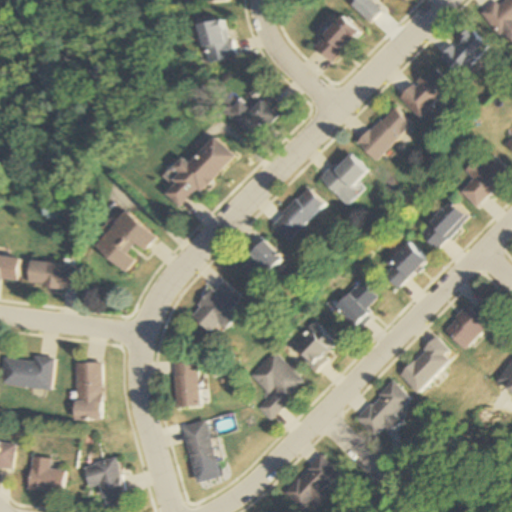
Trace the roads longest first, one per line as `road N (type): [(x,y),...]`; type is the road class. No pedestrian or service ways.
road 1 (residential): [(171,511),(135,396),(139,338),(162,290),(445,0)]
road 2 (residential): [(209,511),(241,498),(511,219)]
road 3 (residential): [(0,315),(139,338)]
road 4 (residential): [(337,112),(282,63),(261,0)]
